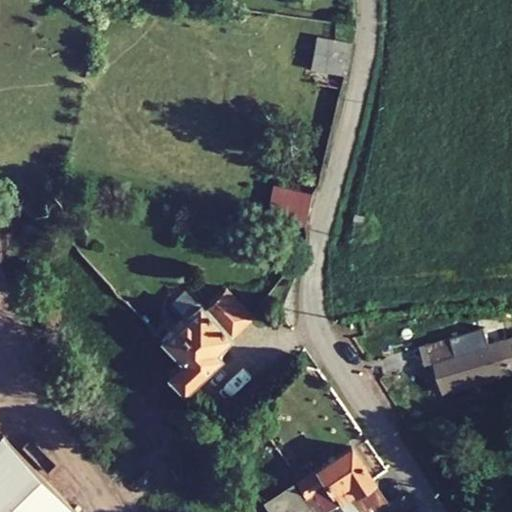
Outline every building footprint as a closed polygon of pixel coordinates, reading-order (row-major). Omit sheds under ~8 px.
[(315,52),(313,69),(341,74),(344,58),(348,43),(318,38),(315,52)] [(276,202),(272,215),(300,223),(304,211),(308,195),(280,188),(276,202)] [(183,361),(201,375),(236,340),(231,333),(261,301),(234,270),(161,343),(183,361)] [(436,362),(441,379),(509,361),(507,353),(504,343),(497,346),(494,330),(472,336),(474,351),(458,355),(453,337),(419,344),(424,364),(436,362)] [(201,375),(183,361),(169,375),(185,391),(201,375)] [(441,379),(443,388),(511,370),(509,361),(441,379)] [(0,511),(76,511),(7,439),(0,445),(0,511)] [(266,503),(271,511),(290,511),(287,507),(302,497),(306,503),(314,498),(322,511),(325,511),(343,501),(351,511),(353,511),(356,509),(358,511),(364,511),(368,510),(364,505),(380,494),(350,448),(300,481),(266,503)]
